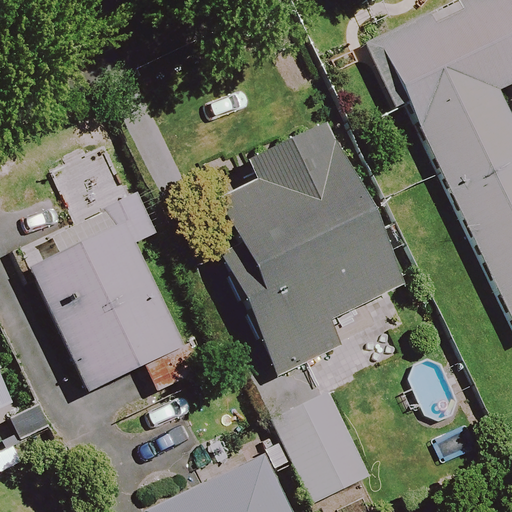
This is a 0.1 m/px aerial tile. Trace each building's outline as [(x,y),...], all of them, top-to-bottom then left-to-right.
[(511,0),(466,0),(368,47),(376,64),(363,70),(385,118),(399,111),(511,350),(511,0)] [(391,292),(312,133),(237,170),(249,193),(209,213),(232,259),(212,269),(268,382),(377,328),(365,304),(391,292)] [(146,241),(125,195),(87,213),(91,222),(9,261),(75,401),(170,356),(120,253),(146,241)] [(364,482),(321,393),(260,422),(303,511),(364,482)] [(275,511),(253,464),(152,511),(275,511)]
